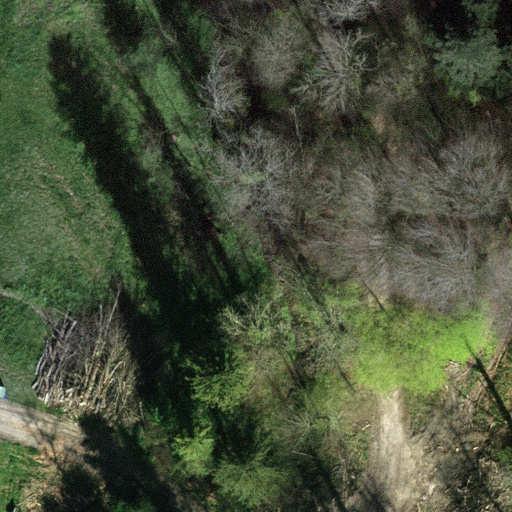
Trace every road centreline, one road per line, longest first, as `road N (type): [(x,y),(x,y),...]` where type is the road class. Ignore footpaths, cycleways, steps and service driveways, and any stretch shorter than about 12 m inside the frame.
road 1 (track): [(377,511),(389,467),(387,386),(346,144),(311,0)]
road 2 (track): [(0,416),(94,453),(187,511)]
